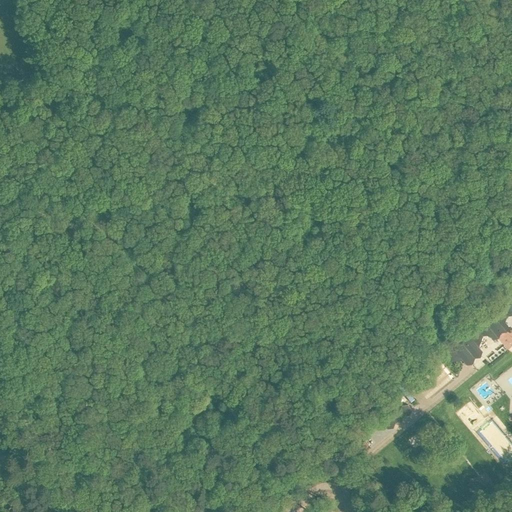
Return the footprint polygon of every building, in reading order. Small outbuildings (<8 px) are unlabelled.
[(511,303),(511,305),(505,306),(503,312),(497,313),(495,318),(489,319),(487,325),(481,326),(479,332),(473,333),(471,338),(465,339),(463,345),(457,346),(455,351),(449,352),(447,357),(450,362),(456,361),(458,355),(463,355),(464,356),(463,360),(466,364),(472,364),(474,358),(480,357),(482,352),(479,348),(474,348),(473,347),(475,342),(481,341),(483,336),(489,335),(492,339),(498,339),(500,333),(506,332),(508,327),(505,322),(507,316),(511,315),(511,303)] [(396,381),(410,399),(414,396),(400,378),(396,381)] [(396,412),(400,411),(402,407),(402,406),(396,399),(389,405),(396,412)] [(409,415),(411,409),(408,405),(402,406),(402,407),(400,411),(396,412),(394,412),(392,418),(386,419),(384,424),(388,429),(393,428),(395,423),(401,422),(403,416),(409,415)] [(365,440),(360,443),(366,450),(370,447),(365,440)] [(478,489),(481,483),(477,479),(471,479),(469,485),(473,490),(478,489)]
